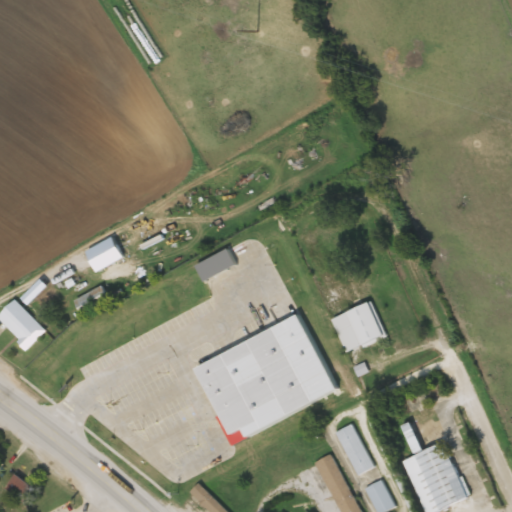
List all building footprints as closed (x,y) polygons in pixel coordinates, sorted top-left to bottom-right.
[(132,268),(118,238),(89,251),(104,281),(132,268)] [(78,302),(87,317),(114,302),(106,286),(78,302)] [(49,331),(19,301),(1,319),(31,349),(49,331)] [(347,354),(388,339),(376,304),(334,318),(347,354)] [(202,478),(248,421),(239,407),(175,354),(172,350),(178,344),(170,331),(160,337),(143,311),(122,325),(117,317),(91,333),(98,344),(75,359),(71,364),(98,406),(106,413),(120,404),(126,397),(144,385),(152,397),(133,421),(202,478)] [(302,374),(265,344),(226,391),(263,421),(302,374)] [(448,443),(424,452),(413,423),(404,427),(416,457),(404,461),(423,511),(435,511),(470,499),(448,443)] [(356,425),(339,433),(358,476),(375,469),(356,425)] [(344,511),(364,511),(338,454),(321,462),(344,511)] [(8,489),(27,504),(38,490),(19,475),(8,489)] [(389,511),(397,509),(385,481),(367,489),(377,511),(389,511)] [(230,511),(203,485),(195,494),(213,511),(230,511)]
